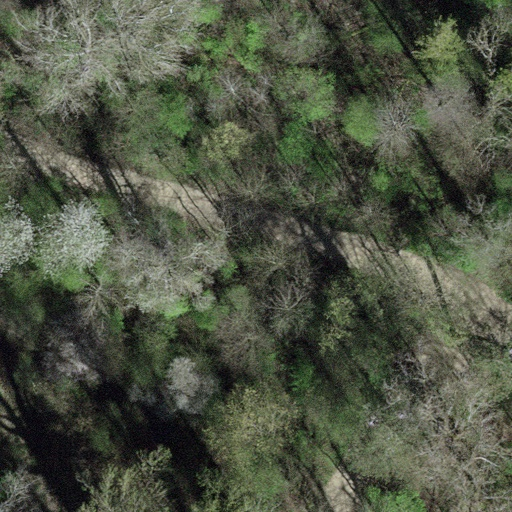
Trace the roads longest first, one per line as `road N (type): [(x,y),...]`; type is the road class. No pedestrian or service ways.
road 1 (track): [(511,312),(0,137)]
road 2 (track): [(511,317),(342,511)]
